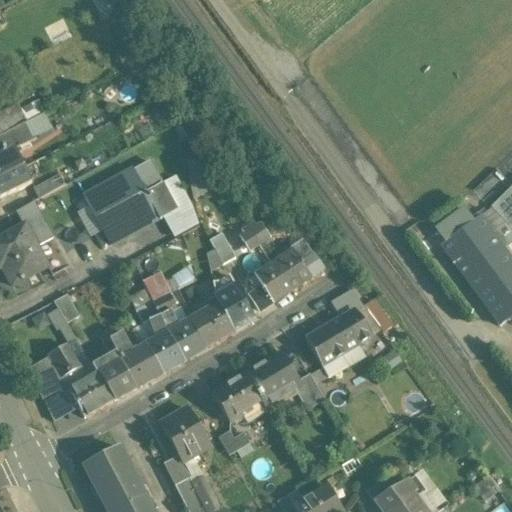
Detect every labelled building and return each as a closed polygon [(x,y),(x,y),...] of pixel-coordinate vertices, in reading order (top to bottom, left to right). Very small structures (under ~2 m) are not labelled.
[(0,137),(27,123),(18,106),(0,114),(0,137)] [(27,124),(34,137),(51,129),(43,116),(27,124)] [(13,150),(36,140),(34,137),(27,124),(27,123),(0,137),(0,144),(5,154),(13,150)] [(5,154),(0,156),(0,180),(23,169),(22,169),(13,150),(5,154)] [(197,197),(214,189),(200,159),(184,166),(197,197)] [(161,185),(149,163),(133,172),(145,194),(161,185)] [(23,169),(0,180),(0,200),(31,185),(23,169)] [(133,172),(85,199),(111,246),(159,219),(145,194),(133,172)] [(59,175),(33,190),(38,201),(64,186),(59,175)] [(189,202),(175,177),(162,185),(176,210),(189,202)] [(161,185),(145,194),(159,219),(161,218),(176,210),(162,185),(161,185)] [(511,189),(491,210),(479,219),(491,236),(505,227),(511,219),(511,189)] [(176,210),(161,218),(173,240),(197,226),(192,207),(189,202),(176,210)] [(31,205),(15,213),(23,227),(24,226),(35,247),(49,239),(31,205)] [(511,263),(491,236),(479,219),(440,248),(500,328),(511,318),(511,263)] [(260,227),(256,229),(253,225),(247,229),(262,252),(266,249),(262,244),(269,240),(260,227)] [(23,227),(0,238),(0,265),(12,288),(47,270),(35,247),(24,226),(23,227)] [(262,252),(247,229),(241,233),(244,237),(241,239),(249,253),(255,249),(259,254),(262,252)] [(221,236),(209,243),(215,253),(223,267),(234,260),(221,236)] [(296,251),(273,267),(290,292),(321,271),(312,257),(303,262),(296,251)] [(215,253),(206,257),(210,273),(223,267),(215,253)] [(273,267),(250,282),(258,293),(249,298),(259,313),(290,292),(273,267)] [(175,289),(196,281),(191,268),(170,276),(175,289)] [(211,279),(202,284),(205,295),(213,292),(214,291),(213,286),(211,279)] [(234,287),(219,296),(217,285),(213,286),(214,291),(213,292),(214,298),(214,299),(214,300),(233,335),(254,323),(234,287)] [(167,297),(163,289),(161,289),(160,286),(147,293),(153,304),(152,304),(158,320),(169,315),(177,311),(169,295),(167,297)] [(355,291),(332,303),(340,317),(362,306),(355,291)] [(79,318),(67,296),(53,303),(66,325),(79,318)] [(217,307),(188,324),(204,353),(233,335),(214,300),(214,299),(214,298),(212,299),(217,307)] [(152,304),(135,313),(143,328),(149,325),(158,320),(152,304)] [(188,324),(178,330),(169,315),(158,320),(182,365),(204,353),(188,324)] [(341,319),(304,341),(321,370),(358,348),(341,319)] [(182,365),(158,320),(149,325),(153,336),(147,339),(150,345),(144,349),(160,377),(182,365)] [(119,362),(108,342),(109,341),(106,336),(100,340),(110,357),(93,366),(113,403),(135,391),(120,363),(119,362)] [(66,347),(48,356),(51,360),(62,379),(79,369),(78,368),(66,347)] [(157,379),(141,350),(120,363),(135,391),(157,379)] [(279,356),(244,377),(264,411),(265,411),(295,393),(300,390),(297,385),(279,356)] [(51,360),(29,373),(45,406),(68,392),(69,391),(62,379),(51,360)] [(88,362),(78,368),(79,369),(62,379),(69,391),(94,377),(95,376),(93,370),(88,362)] [(69,391),(68,392),(85,420),(111,405),(95,376),(94,377),(69,391)] [(244,377),(212,397),(230,427),(243,419),(247,425),(267,413),(265,411),(264,411),(244,377)] [(325,404),(309,377),(297,385),(300,390),(295,393),(307,414),(325,404)] [(187,410),(159,425),(180,464),(208,448),(187,410)] [(233,441),(229,434),(218,440),(228,458),(239,452),(233,441)] [(249,446),(243,436),(233,441),(239,452),(249,446)] [(151,511),(118,450),(82,469),(105,511),(151,511)] [(408,467),(375,487),(383,497),(415,476),(408,467)] [(415,476),(383,497),(380,507),(383,511),(391,511),(415,495),(418,499),(427,493),(415,476)] [(193,511),(202,508),(187,480),(174,487),(187,511),(193,511)] [(292,508),(294,511),(340,511),(326,487),(292,508)] [(383,497),(375,487),(365,492),(379,511),(383,511),(380,507),(383,497)] [(391,511),(427,511),(418,499),(415,495),(391,511)] [(286,498),(276,504),(280,511),(294,511),(292,508),(286,498)]
